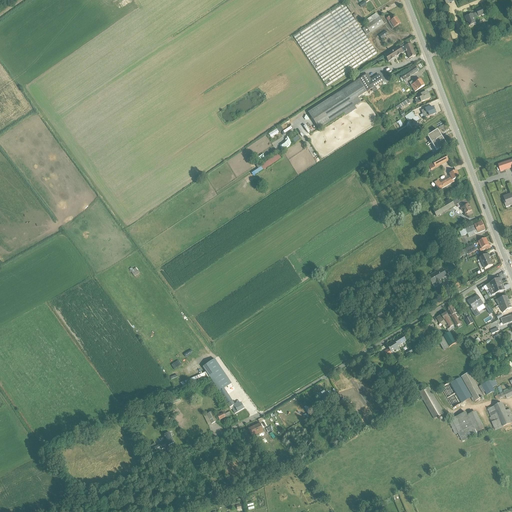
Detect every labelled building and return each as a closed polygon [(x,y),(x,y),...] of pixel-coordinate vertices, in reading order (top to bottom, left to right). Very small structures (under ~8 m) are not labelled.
[(327,87),(377,54),(343,3),(293,37),(327,87)] [(346,5),(351,13),(354,11),(349,3),(346,5)] [(477,12),(465,17),(469,27),(477,23),(475,18),(485,14),(483,7),(476,10),(477,12)] [(369,25),(379,18),(377,15),(376,13),(366,20),(367,22),(369,25)] [(392,20),(390,16),(386,19),(389,23),(388,23),(392,29),(400,24),(396,18),(392,20)] [(379,18),(369,25),(362,29),(366,35),(369,33),(370,34),(384,24),(379,17),(379,18)] [(382,40),(388,35),(385,31),(379,36),(382,40)] [(403,44),(399,47),(403,53),(406,52),(409,59),(416,56),(410,41),(403,44)] [(388,62),(403,53),(399,47),(384,56),(388,62)] [(402,75),(405,80),(418,71),(415,66),(402,75)] [(375,87),(383,81),(379,74),(371,79),(367,74),(308,112),(319,130),(344,113),(346,116),(356,109),(354,107),(361,103),(358,98),(371,89),(373,92),(377,90),(375,87)] [(409,83),(411,86),(415,92),(424,86),(420,80),(414,84),(412,81),(409,83)] [(420,98),(419,97),(418,98),(418,99),(415,100),(417,104),(430,99),(427,93),(421,95),(422,98),(420,98)] [(410,103),(407,100),(395,108),(396,109),(397,108),(398,108),(399,107),(401,109),(410,103)] [(421,111),(422,114),(420,115),(421,117),(423,116),(424,118),(429,116),(429,117),(436,114),(433,108),(430,109),(429,108),(421,111)] [(412,119),(415,123),(419,119),(418,117),(415,117),(412,112),(405,117),(406,119),(408,118),(409,121),(412,119)] [(272,137),(280,133),(278,129),(270,134),(272,137)] [(431,143),(441,137),(437,130),(427,136),(431,143)] [(441,137),(431,143),(436,151),(446,145),(441,137)] [(258,169),(251,173),(254,177),(281,159),(278,154),(261,166),(259,163),(256,166),(258,169)] [(433,154),(420,162),(422,165),(435,156),(433,154)] [(432,163),(428,165),(431,171),(449,161),(446,155),(432,162),(432,163)] [(382,159),(365,170),(366,173),(369,171),(370,172),(384,163),(382,159)] [(511,160),(498,165),(500,172),(511,167),(511,160)] [(439,191),(454,182),(453,180),(459,178),(456,171),(449,174),(450,176),(439,182),(438,180),(434,182),(439,191)] [(450,199),(432,210),(435,215),(432,216),(434,218),(436,217),(461,203),(458,198),(451,202),(450,199)] [(464,212),(464,213),(465,215),(472,211),(465,199),(462,202),(465,206),(460,209),(462,212),(464,211),(464,212)] [(482,222),(474,225),(465,229),(459,231),(461,237),(468,234),(469,237),(485,230),(482,222)] [(476,243),(477,246),(479,244),(481,248),(479,248),(480,252),(486,249),(485,247),(489,246),(486,239),(476,243)] [(468,255),(477,250),(474,245),(465,250),(467,254),(468,255)] [(465,249),(458,253),(460,258),(466,255),(467,254),(465,250),(465,249)] [(485,270),(493,266),(491,261),(491,262),(489,259),(490,258),(489,254),(480,259),(485,270)] [(435,269),(437,272),(427,277),(432,285),(435,283),(437,286),(441,284),(439,281),(446,277),(441,266),(435,269)] [(129,269),(134,277),(135,277),(138,282),(139,281),(136,276),(140,273),(138,271),(136,268),(133,270),(132,268),(129,269)] [(457,281),(455,279),(450,282),(454,290),(460,287),(459,285),(463,284),(463,283),(464,283),(462,278),(457,281)] [(488,290),(503,284),(500,279),(495,281),(486,286),(488,290)] [(492,296),(505,291),(503,284),(488,290),(492,296)] [(477,310),(477,309),(483,305),(478,296),(474,298),(474,299),(473,300),(472,298),(468,301),(475,312),(477,310)] [(499,306),(510,302),(507,296),(495,301),(499,306)] [(499,306),(503,313),(510,310),(509,309),(511,308),(510,302),(499,306)] [(461,320),(459,321),(455,314),(456,314),(452,307),(448,309),(451,316),(457,326),(462,323),(461,320)] [(446,312),(436,318),(440,324),(441,323),(443,327),(444,326),(447,330),(454,326),(449,318),(449,317),(446,312)] [(511,315),(501,320),(503,325),(511,322),(511,315)] [(471,317),(465,320),(468,326),(474,323),(471,317)] [(449,333),(443,337),(448,348),(455,344),(449,333)] [(399,350),(397,347),(406,342),(402,336),(393,341),(394,342),(391,344),(391,343),(386,346),(388,350),(390,353),(395,351),(395,352),(399,350)] [(443,337),(437,341),(443,351),(448,348),(443,337)] [(410,350),(405,353),(407,356),(414,352),(409,344),(407,345),(410,350)] [(206,372),(180,383),(184,388),(209,377),(210,379),(219,392),(227,405),(230,410),(232,409),(235,414),(244,409),(239,401),(238,401),(234,404),(224,389),(232,384),(215,359),(203,368),(206,372)] [(511,362),(510,359),(503,362),(508,372),(511,369),(511,362)] [(176,369),(169,371),(171,379),(178,377),(176,369)] [(469,372),(461,377),(472,398),(471,398),(473,402),(475,401),(475,402),(484,397),(469,372)] [(440,388),(452,409),(453,409),(454,409),(454,408),(462,404),(461,403),(471,397),(460,378),(450,383),(440,388)] [(487,396),(495,391),(493,388),(497,385),(494,379),(479,387),(482,394),(485,392),(487,396)] [(434,420),(444,414),(428,387),(418,393),(434,420)] [(511,388),(498,395),(495,397),(496,400),(500,399),(502,398),(505,396),(507,399),(511,396),(511,388)] [(324,408),(332,404),(331,403),(325,393),(322,395),(320,396),(322,400),(320,401),(324,408)] [(169,400),(171,405),(180,402),(178,396),(169,400)] [(342,400),(339,403),(342,407),(347,403),(344,398),(341,400),(342,400)] [(491,418),(489,418),(495,431),(511,424),(511,423),(511,413),(510,409),(506,411),(502,403),(502,404),(502,403),(489,409),(487,410),(491,418)] [(230,415),(227,408),(215,413),(219,421),(230,415)] [(216,422),(212,412),(206,415),(211,425),(216,422)] [(485,430),(476,412),(467,417),(465,413),(455,417),(452,419),(451,416),(449,417),(450,420),(448,421),(455,435),(457,434),(462,442),(476,435),(476,434),(485,430)] [(253,438),(257,436),(258,437),(264,434),(263,433),(264,433),(260,424),(248,430),(253,438)] [(157,446),(155,443),(150,447),(151,449),(150,449),(153,454),(174,444),(169,433),(163,436),(164,438),(161,439),(163,443),(157,446)] [(259,440),(255,442),(272,472),(281,468),(283,472),(295,466),(293,462),(285,466),(284,464),(286,463),(284,459),(282,460),(281,457),(280,458),(282,460),(281,461),(278,457),(272,460),(270,458),(269,458),(259,440)]
